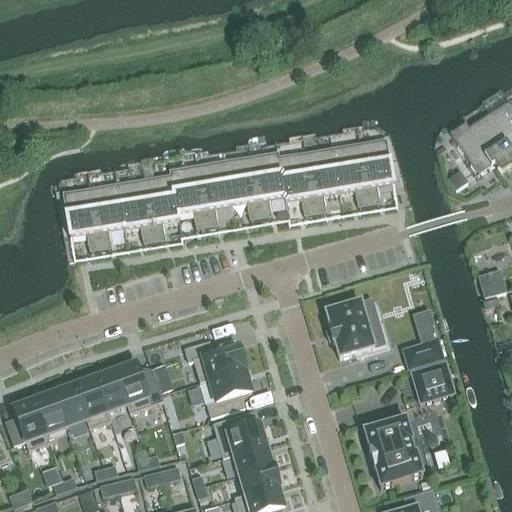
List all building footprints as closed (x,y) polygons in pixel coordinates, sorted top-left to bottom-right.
[(511,108),(511,109),(509,106),(488,118),(511,155),(511,108)] [(511,169),(511,155),(488,118),(486,120),(468,131),(465,126),(464,127),(449,137),(478,179),(493,168),(500,178),(507,173),(511,169)] [(386,144),(358,149),(368,210),(379,208),(376,191),(393,189),(386,144)] [(368,210),(358,149),(331,153),(339,198),(355,195),(357,212),(368,210)] [(339,198),(331,153),(304,157),(315,219),(326,217),(323,200),(339,198)] [(284,202),(277,162),(279,162),(278,157),(250,162),(260,223),(271,221),(268,205),(283,202),(284,202)] [(315,219),(304,157),(279,162),(277,162),(284,202),(283,202),(284,207),(301,204),(304,221),(315,219)] [(260,223),(250,162),(223,166),(231,211),(247,208),(249,225),(260,223)] [(231,211),(223,166),(196,171),(207,232),(217,230),(215,214),(231,211)] [(207,232),(196,171),(168,175),(169,180),(170,180),(177,220),(178,220),(193,217),(196,234),(207,232)] [(177,220),(170,180),(169,180),(144,184),(154,247),(165,245),(162,228),(179,226),(178,220),(177,220)] [(154,247),(144,184),(117,189),(124,233),(123,234),(123,235),(140,232),(143,249),(154,247)] [(124,233),(117,189),(90,193),(100,255),(111,253),(108,236),(123,234),(124,233)] [(100,255),(90,193),(62,198),(65,219),(69,243),(86,240),(89,257),(100,255)] [(351,310),(349,304),(333,308),(335,314),(325,317),(330,332),(329,333),(333,348),(334,348),(339,363),(385,350),(380,332),(368,335),(360,307),(351,310)] [(443,364),(437,344),(402,354),(408,374),(443,364)] [(511,363),(511,345),(498,350),(502,366),(511,363)] [(199,388),(200,388),(244,375),(245,375),(238,351),(212,359),(209,347),(184,354),(188,367),(193,366),(199,388)] [(413,377),(410,377),(411,380),(419,406),(419,408),(422,408),(451,399),(454,399),(453,396),(445,370),(445,368),(442,368),(413,377)] [(136,369),(114,376),(127,410),(126,410),(129,419),(151,411),(151,410),(163,406),(151,374),(139,378),(136,369)] [(251,398),(247,383),(245,376),(244,375),(200,388),(207,410),(211,423),(244,413),(241,401),(251,398)] [(114,376),(94,384),(106,417),(107,417),(126,410),(127,410),(114,376)] [(94,384),(74,391),(86,424),(85,425),(89,434),(111,426),(107,417),(106,417),(94,384)] [(74,391),(54,398),(66,432),(85,425),(86,424),(74,391)] [(54,398),(34,406),(46,439),(66,432),(54,398)] [(16,423),(4,427),(13,451),(25,447),(28,456),(50,448),(46,439),(34,406),(12,414),(16,423)] [(436,415),(411,422),(417,443),(442,436),(436,415)] [(223,464),(232,461),(232,460),(266,450),(260,429),(255,430),(252,418),(213,430),(223,464)] [(405,423),(363,435),(380,493),(422,481),(405,423)] [(0,469),(10,465),(0,441),(0,469)] [(272,470),(266,450),(232,460),(232,461),(238,481),(272,471),(272,470)] [(157,460),(146,463),(149,473),(159,470),(157,460)] [(149,473),(146,463),(136,465),(138,475),(149,473)] [(115,470),(104,473),(107,483),(117,480),(115,470)] [(273,470),(272,470),(272,471),(238,481),(244,501),(244,502),(279,492),(273,470)] [(177,472),(169,474),(172,486),(180,484),(177,472)] [(107,483),(104,473),(94,475),(96,485),(107,483)] [(172,486),(169,474),(160,476),(163,488),(172,486)] [(163,488),(160,476),(152,478),(155,490),(163,488)] [(155,490),(152,478),(143,480),(146,492),(155,490)] [(201,480),(191,483),(194,494),(204,490),(201,480)] [(73,482),(63,486),(66,496),(76,492),(73,482)] [(134,482),(125,484),(128,496),(136,494),(134,482)] [(128,496),(125,484),(116,486),(119,498),(128,496)] [(66,496),(63,486),(52,490),(56,500),(66,496)] [(119,498),(116,486),(108,488),(111,500),(119,498)] [(111,500),(108,488),(99,490),(102,502),(111,500)] [(208,501),(204,490),(194,494),(198,504),(208,501)] [(284,511),(279,492),(244,502),(244,501),(234,504),(236,511),(284,511)] [(426,511),(435,510),(431,496),(404,504),(406,511),(426,511)]
